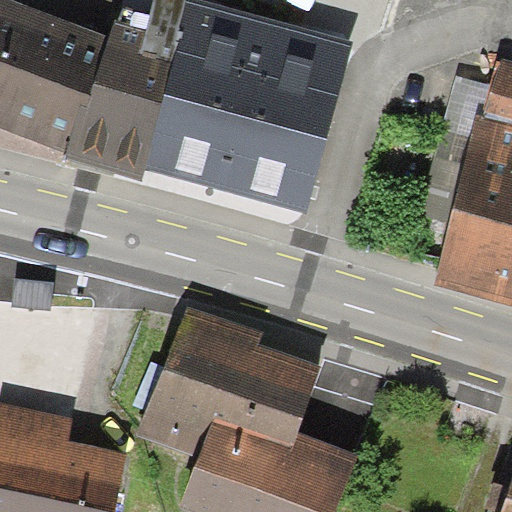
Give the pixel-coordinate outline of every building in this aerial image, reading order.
[(87,115),(111,41),(2,0),(0,0),(0,130),(3,132),(66,156),(80,114),(87,115)] [(156,0),(148,36),(176,45),(187,0),(156,0)] [(353,47),(192,4),(181,46),(148,175),(307,220),(353,47)] [(144,188),(148,175),(181,46),(176,45),(148,36),(115,26),(111,41),(87,115),(80,114),(66,156),(64,163),(102,175),(144,188)] [(493,88),(484,122),(511,128),(511,69),(498,66),(493,88)] [(484,122),(493,88),(456,78),(442,132),(472,139),(477,120),(484,122)] [(511,128),(484,122),(477,120),(472,139),(442,260),(435,288),(511,307),(511,128)] [(424,256),(442,260),(472,139),(442,132),(420,218),(433,221),(424,256)] [(16,282),(13,309),(51,313),(54,286),(16,282)] [(264,336),(185,309),(139,441),(201,462),(214,427),(294,455),(300,437),(323,370),(260,348),(264,336)] [(73,422),(0,407),(0,511),(115,511),(126,460),(68,448),(73,422)] [(335,511),(356,459),(300,437),(294,455),(214,427),(201,462),(182,511),(335,511)] [(511,511),(511,488),(502,511),(511,511)]
